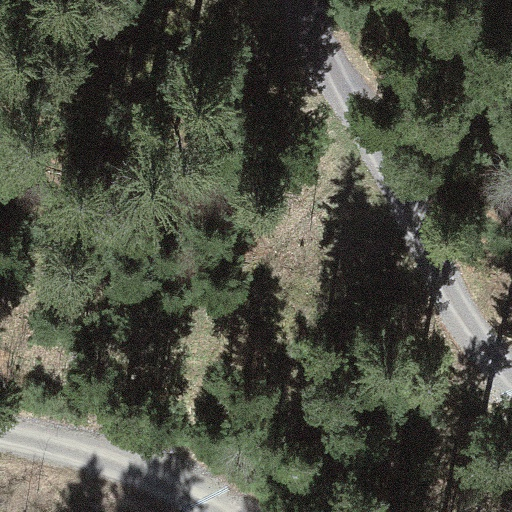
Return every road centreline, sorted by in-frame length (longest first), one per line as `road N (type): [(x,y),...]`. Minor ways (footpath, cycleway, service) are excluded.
road 1 (track): [(511,393),(496,379),(308,31),(303,0)]
road 2 (track): [(0,437),(162,490),(198,511)]
